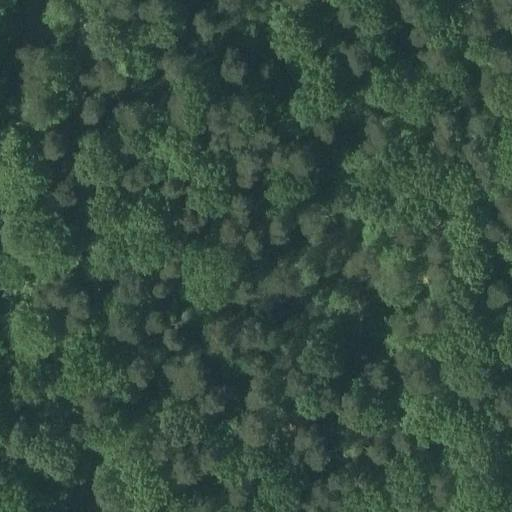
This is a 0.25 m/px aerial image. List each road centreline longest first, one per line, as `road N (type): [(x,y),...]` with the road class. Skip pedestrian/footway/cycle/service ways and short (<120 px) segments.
road 1 (track): [(0,174),(24,0)]
road 2 (track): [(6,511),(0,344)]
